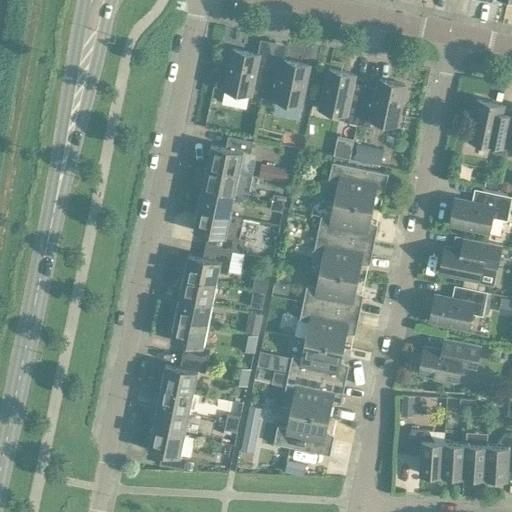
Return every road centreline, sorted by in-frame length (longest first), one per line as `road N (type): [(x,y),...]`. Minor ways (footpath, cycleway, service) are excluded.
road 1 (residential): [(99,511),(199,0)]
road 2 (residential): [(358,506),(451,33)]
road 3 (secondary): [(0,463),(83,67)]
road 4 (residential): [(451,33),(287,0)]
